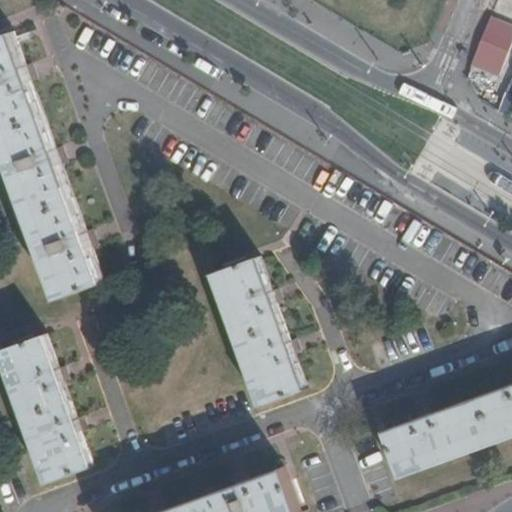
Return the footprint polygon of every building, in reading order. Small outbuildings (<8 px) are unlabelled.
[(511,23),(491,15),(470,70),(496,80),(511,40),(511,23)] [(0,35),(0,136),(27,215),(58,298),(104,282),(64,168),(15,31),(0,35)] [(511,113),(511,96),(507,95),(497,118),(507,124),(511,113)] [(213,275),(228,319),(261,407),(309,390),(288,331),(262,258),(213,275)] [(94,465),(48,334),(0,350),(0,351),(48,482),(94,465)] [(431,413),(384,430),(400,479),(511,438),(511,384),(491,392),(431,413)] [(299,511),(283,466),(150,511),(299,511)]
